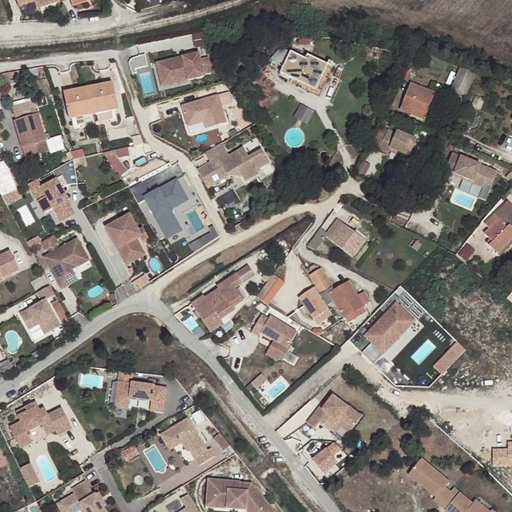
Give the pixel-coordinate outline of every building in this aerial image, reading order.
[(15,0),(18,7),(34,1),(36,9),(39,8),(42,15),(59,10),(56,2),(60,1),(59,0),(15,0)] [(318,83),(327,65),(308,56),(306,61),(291,53),(281,73),(300,83),(304,76),(318,83)] [(132,57),(134,73),(152,70),(150,54),(132,57)] [(204,77),(198,54),(182,58),(182,61),(178,61),(178,58),(159,63),(164,82),(182,78),(183,82),(204,77)] [(164,82),(159,63),(156,64),(161,87),(183,82),(182,78),(164,82)] [(300,83),(298,88),(319,98),(333,68),(327,65),(318,83),(304,76),(300,83)] [(466,96),(476,74),(460,67),(450,89),(466,97),(466,96)] [(113,83),(88,88),(93,112),(118,107),(113,83)] [(434,93),(411,83),(400,110),(412,115),(414,109),(426,114),(434,93)] [(93,112),(88,88),(65,93),(69,117),(93,112)] [(217,100),(180,108),(183,125),(203,120),(206,131),(223,127),(217,100)] [(297,116),(309,123),(316,110),(304,103),(297,116)] [(93,112),(94,115),(118,110),(118,107),(93,112)] [(70,120),(94,115),(93,112),(69,117),(70,120)] [(25,147),(43,142),(50,140),(48,134),(44,135),(38,115),(14,122),(21,148),(25,147)] [(203,120),(183,125),(184,128),(200,125),(202,132),(206,131),(203,120)] [(409,154),(415,138),(396,130),(394,132),(387,129),(380,146),(388,149),(389,146),(396,149),(409,154)] [(45,148),(43,142),(25,147),(28,154),(45,148)] [(257,175),(270,168),(262,155),(249,162),(244,152),(220,165),(218,162),(197,173),(207,192),(230,179),(231,175),(237,172),(245,186),(259,179),(257,175)] [(487,166),(453,152),(445,172),(454,175),(455,172),(462,175),(461,179),(483,188),(488,176),(484,174),(487,166)] [(35,182),(30,184),(43,213),(53,208),(59,219),(74,213),(64,191),(76,186),(76,161),(52,171),(56,181),(39,189),(35,182)] [(17,190),(17,189),(5,162),(0,163),(0,194),(1,197),(17,190)] [(158,242),(179,231),(168,209),(186,199),(175,179),(149,193),(143,182),(130,188),(158,242)] [(511,222),(511,207),(507,203),(484,224),(489,229),(484,235),(490,240),(486,243),(498,256),(511,241),(511,224),(511,223),(511,222)] [(124,262),(143,251),(139,245),(144,242),(138,231),(128,216),(105,230),(124,262)] [(321,229),(307,246),(316,251),(326,238),(352,258),(365,241),(339,221),(328,235),(321,229)] [(138,231),(144,242),(148,239),(142,229),(138,231)] [(59,244),(55,237),(42,243),(46,251),(49,250),(51,254),(43,257),(57,286),(74,277),(71,272),(68,265),(72,262),(73,265),(87,258),(78,241),(58,250),(56,246),(59,244)] [(422,246),(417,241),(412,248),(417,252),(422,246)] [(469,260),(478,250),(470,243),(462,254),(469,260)] [(145,256),(143,251),(124,262),(127,267),(145,256)] [(11,252),(0,257),(0,279),(19,270),(11,252)] [(89,263),(87,258),(73,265),(72,262),(68,265),(71,272),(89,263)] [(245,268),(233,276),(238,285),(250,277),(245,268)] [(321,268),(309,275),(323,298),(335,291),(321,268)] [(238,285),(233,276),(218,285),(220,287),(215,291),(201,300),(199,297),(187,305),(192,313),(196,318),(206,333),(218,326),(215,321),(230,312),(229,309),(239,303),(231,290),(238,285)] [(74,277),(57,286),(60,291),(77,282),(74,277)] [(287,287),(277,279),(261,300),(271,307),(287,287)] [(349,283),(335,291),(323,298),(327,305),(333,302),(344,319),(370,303),(364,292),(358,296),(349,283)] [(46,300),(55,295),(49,286),(36,293),(41,302),(20,314),(29,330),(38,324),(45,321),(51,331),(60,326),(46,300)] [(298,299),(317,325),(332,314),(314,288),(298,299)] [(399,303),(368,334),(386,352),(417,320),(399,303)] [(288,345),(296,332),(269,315),(267,319),(260,314),(250,332),(258,337),(260,332),(273,340),(275,342),(274,345),(271,343),(266,351),(277,358),(281,361),(288,350),(286,348),(288,345)] [(41,328),(44,335),(51,331),(45,321),(38,324),(41,328)] [(459,340),(436,365),(445,374),(469,348),(459,340)] [(277,358),(266,351),(265,353),(275,360),(277,358)] [(118,372),(116,383),(129,385),(131,374),(118,372)] [(148,413),(161,415),(165,390),(129,385),(116,383),(112,408),(126,410),(127,400),(149,403),(148,413)] [(323,422),(334,429),(343,417),(356,426),(365,413),(351,404),(350,406),(335,395),(326,409),(322,406),(311,423),(319,429),(323,422)] [(35,414),(39,412),(35,404),(31,405),(35,414)] [(54,432),(56,436),(70,429),(61,410),(47,416),(44,409),(35,414),(31,405),(23,409),(26,414),(17,418),(20,423),(8,429),(19,450),(31,444),(26,434),(41,426),(42,428),(50,424),(54,432)] [(26,414),(23,409),(15,413),(17,418),(26,414)] [(343,417),(334,429),(339,432),(344,424),(353,431),(356,426),(343,417)] [(202,451),(183,419),(155,436),(165,451),(177,444),(181,441),(187,450),(184,451),(185,451),(190,459),(195,466),(211,456),(206,449),(202,451)] [(50,424),(42,428),(46,436),(54,432),(50,424)] [(226,433),(219,436),(226,449),(233,445),(226,433)] [(184,451),(187,450),(181,441),(177,444),(183,453),(185,451),(184,451)] [(337,442),(313,460),(323,473),(337,463),(332,457),(342,450),(337,442)] [(494,450),(494,465),(511,465),(511,444),(508,445),(508,450),(494,450)] [(431,506),(443,492),(437,487),(442,482),(415,458),(400,475),(427,498),(425,501),(431,506)] [(18,470),(28,489),(38,484),(28,465),(18,470)] [(268,511),(247,484),(205,479),(202,506),(242,510),(242,511),(268,511)] [(91,496),(83,482),(69,491),(72,495),(62,501),(69,511),(77,511),(81,510),(82,511),(103,511),(100,507),(93,496),(93,495),(91,496)] [(443,492),(431,506),(437,511),(479,511),(467,501),(464,505),(452,494),(449,498),(443,492)] [(93,496),(100,507),(103,505),(96,494),(93,496)] [(195,511),(185,494),(177,499),(182,509),(177,511),(195,511)] [(58,511),(69,511),(62,501),(54,506),(58,511)]
